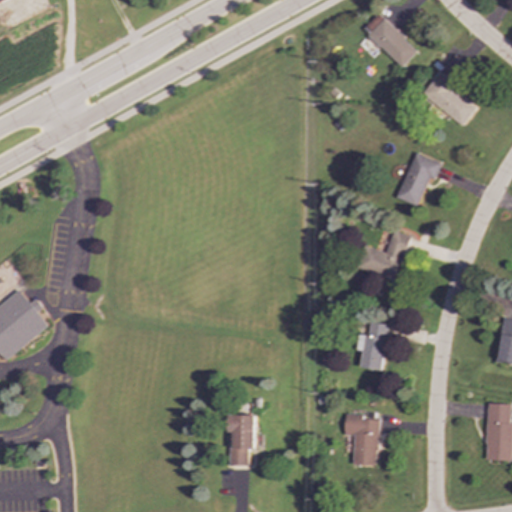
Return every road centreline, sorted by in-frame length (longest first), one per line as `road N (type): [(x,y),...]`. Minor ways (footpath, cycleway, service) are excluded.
road 1 (residential): [(511,162),(473,233),(443,332),(433,511)]
road 2 (secondary): [(0,164),(303,0)]
road 3 (secondary): [(227,0),(0,124)]
